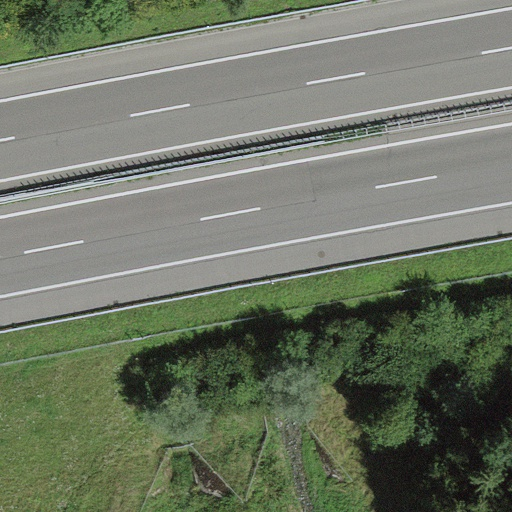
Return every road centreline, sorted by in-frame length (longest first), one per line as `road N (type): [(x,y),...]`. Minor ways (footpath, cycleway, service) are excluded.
road 1 (motorway): [(0,260),(511,168)]
road 2 (motorway): [(511,49),(0,141)]
